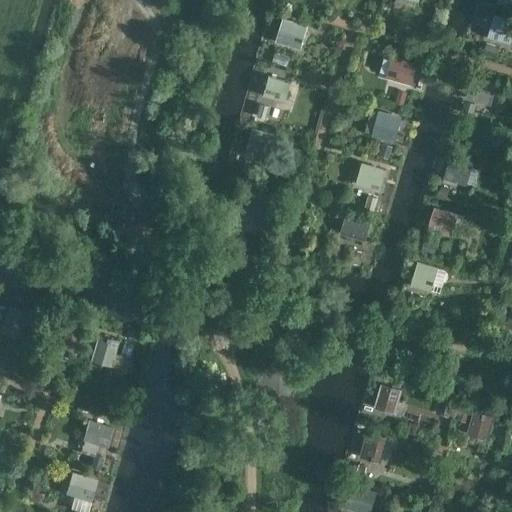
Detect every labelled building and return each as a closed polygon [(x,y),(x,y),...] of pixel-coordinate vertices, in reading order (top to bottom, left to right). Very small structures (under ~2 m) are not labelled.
[(511,41),(511,16),(495,12),(489,35),(511,41)] [(291,42),(297,21),(274,14),(268,35),(291,42)] [(413,49),(386,41),(379,66),(406,73),(413,49)] [(501,73),(471,65),(465,87),(495,95),(501,73)] [(288,100),(294,79),(270,71),(263,92),(288,100)] [(366,132),(397,141),(404,116),(373,107),(366,132)] [(243,118),(236,143),(259,150),(266,124),(243,118)] [(434,174),(445,176),(450,155),(439,153),(434,174)] [(370,186),(376,165),(354,158),(347,179),(370,186)] [(480,183),(481,164),(448,162),(447,181),(480,183)] [(448,223),(454,202),(432,196),(425,216),(448,223)] [(341,230),(368,238),(373,220),(347,212),(341,230)] [(418,259),(412,283),(444,291),(450,267),(418,259)] [(511,316),(511,294),(497,290),(491,311),(511,316)] [(22,299),(0,292),(0,324),(13,329),(22,299)] [(47,314),(40,340),(62,346),(70,321),(47,314)] [(91,358),(112,365),(121,338),(100,331),(91,358)] [(397,401),(403,380),(381,374),(374,394),(397,401)] [(471,422),(475,407),(462,404),(459,420),(471,422)] [(491,436),(496,413),(475,408),(469,431),(491,436)] [(511,436),(511,413),(502,411),(496,432),(511,436)] [(98,453),(100,442),(111,444),(115,421),(88,416),(82,450),(98,453)] [(364,455),(383,460),(390,435),(372,429),(364,455)] [(78,494),(84,473),(61,466),(55,487),(78,494)] [(360,511),(366,491),(343,484),(337,505),(360,511)]
